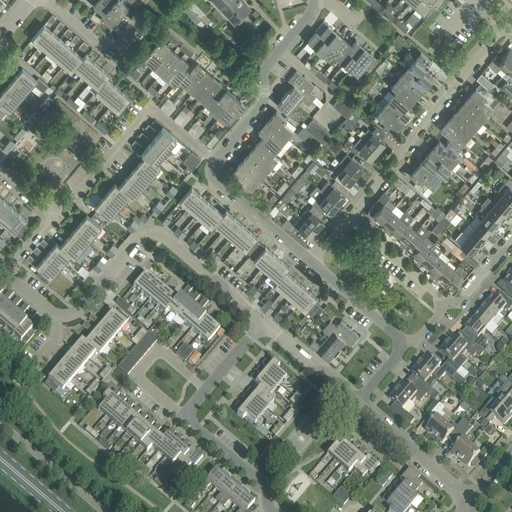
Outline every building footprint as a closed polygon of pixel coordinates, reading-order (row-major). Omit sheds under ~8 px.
[(110,26),(116,19),(107,10),(109,8),(100,0),(97,0),(93,6),(97,9),(90,17),(99,25),(103,20),(110,26)] [(116,19),(122,11),(112,3),(115,0),(114,0),(100,0),(109,8),(107,10),(116,19)] [(122,11),(128,4),(123,0),(114,0),(115,0),(112,3),(122,11)] [(250,9),(242,0),(212,0),(235,24),(250,9)] [(430,0),(412,0),(410,2),(417,8),(424,0),(426,0),(429,2),(430,0)] [(432,5),(436,8),(442,0),(430,0),(429,2),(426,0),(424,0),(417,8),(424,14),(432,5)] [(378,9),(379,8),(381,5),(376,1),(373,5),(378,9)] [(386,16),(390,12),(385,8),(381,12),(386,16)] [(391,21),(392,19),(395,17),(390,12),(386,16),(391,21)] [(52,23),(56,18),(52,15),(48,20),(52,23)] [(400,28),(403,24),(398,19),(395,24),(400,28)] [(327,41),(336,31),(324,21),(315,31),(317,32),(308,42),(315,48),(323,38),(327,41)] [(60,30),(64,25),(61,22),(56,27),(60,30)] [(405,32),(406,32),(409,28),(403,24),(400,28),(405,32)] [(40,46),(52,31),(44,25),(32,39),(40,46)] [(67,37),(72,31),(68,28),(64,34),(67,37)] [(48,53),(60,38),(52,31),(40,46),(48,53)] [(334,47),(342,37),(336,31),(327,41),(323,38),(315,48),(322,54),(330,44),(334,47)] [(171,41),(175,37),(170,32),(166,36),(171,41)] [(75,43),(80,38),(76,35),(71,40),(75,43)] [(175,37),(171,41),(176,45),(180,41),(175,37)] [(336,58),(349,43),(342,37),(334,47),(330,44),(322,54),(329,60),(333,55),(336,58)] [(400,47),(403,44),(396,37),(393,41),(400,47)] [(52,63),(55,59),(68,45),(60,38),(48,53),(45,57),(52,63)] [(160,55),(167,46),(160,39),(151,50),(140,63),(144,66),(147,62),(154,68),(163,58),(160,55)] [(355,57),(364,47),(356,41),(352,46),(349,43),(336,58),(343,64),(352,54),(355,57)] [(397,51),(400,47),(393,41),(390,45),(397,51)] [(83,50),(88,45),(84,42),(79,47),(83,50)] [(185,53),(189,49),(183,44),(180,48),(185,53)] [(63,66),(76,52),(68,45),(55,59),(63,66)] [(167,61),(175,52),(167,46),(160,55),(163,58),(154,68),(161,74),(170,64),(167,61)] [(362,63),(370,53),(364,47),(355,57),(352,54),(343,64),(350,70),(358,60),(362,63)] [(387,56),(391,51),(387,48),(383,53),(387,56)] [(189,49),(185,53),(190,57),(193,53),(189,49)] [(502,76),(506,71),(511,63),(511,51),(510,49),(502,58),(497,54),(488,65),(502,76)] [(83,58),(76,52),(63,66),(71,73),(74,69),(83,58)] [(173,67),(181,57),(175,52),(167,61),(170,64),(161,74),(168,80),(177,70),(173,67)] [(422,71),(432,79),(442,67),(432,59),(431,60),(421,52),(415,59),(425,68),(422,71)] [(358,60),(350,70),(357,76),(365,66),(369,69),(378,59),(370,53),(362,63),(358,60)] [(82,75),(94,61),(86,54),(83,58),(74,69),(82,75)] [(425,68),(415,59),(411,56),(405,63),(409,66),(419,74),(416,78),(426,86),(432,79),(422,71),(425,68)] [(179,81),(187,71),(184,68),(188,63),(181,57),(173,67),(177,70),(168,80),(175,86),(179,81)] [(384,68),(388,63),(384,60),(379,65),(384,68)] [(90,82),(102,68),(94,61),(82,75),(90,82)] [(309,69),(310,68),(312,65),(307,61),(304,65),(309,69)] [(511,63),(506,71),(502,76),(507,81),(501,87),(509,93),(511,89),(511,63)] [(198,80),(206,70),(199,64),(191,73),(187,71),(179,81),(186,87),(195,77),(198,80)] [(379,74),(384,68),(379,65),(375,70),(379,74)] [(420,93),(426,86),(416,78),(419,74),(409,66),(403,73),(413,81),(410,85),(420,93)] [(16,76),(30,88),(34,84),(43,92),(48,86),(39,78),(37,80),(23,68),(16,76)] [(107,78),(110,75),(102,68),(90,82),(98,89),(107,78)] [(130,74),(135,78),(140,73),(135,68),(130,74)] [(205,85),(213,76),(206,70),(198,80),(195,77),(186,87),(193,93),(201,83),(205,85)] [(314,86),(304,77),(297,70),(288,81),(294,86),(312,101),(316,96),(310,91),(314,86)] [(320,79),(323,75),(318,70),(315,74),(320,79)] [(414,100),(420,93),(410,85),(413,81),(403,73),(397,80),(407,88),(404,92),(414,100)] [(481,74),(476,80),(480,83),(482,85),(488,79),(481,74)] [(325,83),(326,82),(328,79),(323,75),(320,79),(325,83)] [(23,96),(30,88),(16,76),(9,84),(23,96)] [(212,92),(220,82),(213,76),(205,85),(201,83),(193,93),(200,99),(209,89),(212,92)] [(115,85),(107,78),(98,89),(94,92),(102,99),(115,85)] [(371,87),(375,82),(371,79),(367,84),(371,87)] [(408,107),(414,100),(404,92),(407,88),(397,80),(391,87),(396,91),(393,94),(408,107)] [(219,98),(227,88),(220,82),(212,92),(209,89),(200,99),(207,105),(216,95),(219,98)] [(333,90),(337,86),(332,82),(328,86),(333,90)] [(17,104),(23,96),(9,84),(2,92),(17,104)] [(367,92),(371,87),(367,84),(363,89),(367,92)] [(110,106),(123,92),(115,85),(102,99),(110,106)] [(308,105),(312,101),(294,86),(289,91),(288,90),(285,94),(298,105),(302,100),(308,105)] [(338,94),(342,90),(337,86),(333,90),(338,94)] [(55,91),(60,96),(64,92),(58,87),(55,91)] [(225,103),(233,94),(227,88),(219,98),(216,95),(207,105),(213,110),(213,111),(222,100),(225,103)] [(489,105),(496,97),(487,89),(483,94),(476,88),(470,95),(480,104),(477,107),(486,115),(493,108),(489,105)] [(10,112),(17,104),(2,92),(0,94),(0,103),(6,109),(10,112)] [(110,106),(118,113),(131,99),(123,92),(110,106)] [(232,109),(240,99),(233,94),(225,103),(222,100),(213,111),(213,110),(211,113),(218,119),(229,106),(232,109)] [(293,110),(298,105),(285,94),(281,98),(282,99),(277,105),(295,120),(299,116),(293,110)] [(406,110),(408,107),(393,94),(387,101),(397,109),(394,113),(404,121),(411,114),(406,110)] [(48,104),(53,99),(49,95),(44,101),(48,104)] [(481,122),(486,115),(477,107),(480,104),(470,95),(464,102),(474,111),(471,114),(481,122)] [(71,105),(74,101),(69,96),(66,100),(71,105)] [(337,110),(345,100),(341,96),(332,106),(337,110)] [(164,112),(173,101),(168,97),(160,108),(164,112)] [(224,125),(227,122),(235,113),(239,116),(247,105),(240,99),(232,109),(229,106),(218,119),(224,125)] [(342,114),(350,104),(345,100),(337,110),(342,114)] [(44,109),(48,104),(44,101),(40,106),(44,109)] [(71,105),(76,109),(79,105),(74,101),(71,105)] [(169,116),(169,115),(178,105),(173,101),(164,112),(169,116)] [(398,128),(404,121),(394,113),(397,109),(387,101),(382,108),(392,116),(389,120),(398,128)] [(475,129),(481,122),(471,114),(474,111),(464,102),(458,109),(468,117),(465,121),(475,129)] [(350,104),(342,114),(346,117),(347,117),(351,112),(355,107),(355,108),(350,104)] [(355,107),(351,112),(358,118),(362,113),(355,107)] [(392,135),(398,128),(389,120),(392,116),(382,108),(376,115),(379,118),(376,122),(382,127),(382,126),(392,135)] [(178,123),(187,113),(182,109),(173,119),(178,123)] [(469,136),(475,129),(465,121),(468,117),(458,109),(452,116),(462,124),(459,128),(469,136)] [(86,118),(90,114),(85,110),(81,114),(86,118)] [(288,118),(287,119),(276,110),(271,117),(281,126),(278,130),(288,138),(293,131),(295,129),(299,133),(304,127),(300,124),(297,126),(288,118)] [(35,120),(39,115),(35,111),(31,116),(35,120)] [(183,127),(191,117),(187,113),(178,123),(183,127)] [(91,122),(92,122),(95,118),(90,114),(86,118),(91,122)] [(31,125),(35,120),(31,116),(27,121),(31,125)] [(463,143),(469,136),(459,128),(462,124),(452,116),(446,123),(456,131),(453,135),(463,143)] [(282,145),(288,138),(278,130),(281,126),(271,117),(265,124),(275,133),(272,137),(282,145)] [(356,124),(350,119),(347,117),(346,117),(343,121),(346,123),(346,124),(349,127),(352,129),(356,124)] [(310,132),(318,123),(313,119),(305,128),(310,132)] [(105,134),(109,129),(98,120),(94,125),(105,134)] [(192,136),(201,125),(196,121),(187,131),(192,136)] [(314,136),(323,127),(318,123),(310,132),(314,136)] [(457,149),(463,143),(453,135),(456,131),(446,123),(440,130),(450,138),(447,141),(457,149)] [(149,124),(145,128),(152,134),(155,130),(149,124)] [(276,152),(282,145),(272,137),(275,133),(265,124),(258,132),(263,136),(260,139),(276,152)] [(196,139),(198,137),(205,129),(201,125),(192,136),(196,139)] [(22,135),(26,130),(22,127),(18,132),(22,135)] [(170,137),(172,134),(163,127),(155,137),(169,149),(176,141),(170,137)] [(319,140),(327,131),(323,127),(314,136),(319,140)] [(385,143),(377,137),(368,129),(365,132),(362,129),(358,134),(361,137),(378,151),(385,143)] [(327,131),(319,140),(323,144),(332,135),(327,131)] [(18,140),(22,135),(18,132),(13,137),(18,140)] [(142,132),(139,136),(145,141),(149,138),(142,132)] [(507,142),(511,137),(507,133),(503,138),(507,142)] [(211,148),(219,138),(215,134),(206,144),(211,148)] [(163,157),(169,149),(155,137),(148,144),(163,157)] [(371,159),(378,151),(361,137),(354,145),(348,139),(344,144),(348,147),(355,153),(359,149),(371,159)] [(495,147),(500,150),(504,145),(500,142),(499,143),(492,137),(489,141),(494,145),(495,147)] [(7,153),(15,143),(11,139),(2,149),(7,153)] [(273,155),(276,152),(260,139),(255,146),(265,154),(263,157),(272,166),(278,160),(273,155)] [(132,144),(138,149),(139,149),(142,146),(135,140),(132,144)] [(457,149),(447,141),(444,144),(440,140),(433,148),(443,156),(446,153),(456,161),(462,154),(457,149)] [(156,164),(163,157),(148,144),(142,152),(145,156),(146,155),(156,164)] [(329,144),(324,149),(328,152),(332,147),(329,144)] [(266,173),(272,166),(263,157),(265,154),(255,146),(249,153),(259,162),(257,164),(266,173)] [(495,155),(500,150),(495,147),(491,152),(495,155)] [(450,168),(456,161),(446,153),(443,156),(433,148),(427,154),(437,163),(440,159),(450,168)] [(311,158),(316,153),(312,150),(307,155),(311,158)] [(188,165),(196,155),(192,151),(183,161),(188,165)] [(260,180),(266,173),(257,164),(259,162),(249,153),(243,160),(254,168),(251,171),(260,180)] [(363,168),(356,162),(346,154),(339,162),(356,176),(363,168)] [(444,175),(450,168),(440,159),(437,163),(427,154),(422,161),(432,170),(435,166),(444,175)] [(160,167),(156,164),(146,155),(145,156),(139,163),(153,175),(160,167)] [(196,155),(188,165),(188,166),(192,169),(201,159),(196,155)] [(307,163),(311,158),(307,155),(303,160),(307,163)] [(488,164),(492,159),(488,155),(484,161),(488,164)] [(477,166),(466,156),(462,160),(473,170),(477,166)] [(255,186),(260,180),(251,171),(254,168),(243,160),(237,166),(248,175),(246,178),(255,186)] [(439,181),(444,175),(435,166),(432,170),(422,161),(416,168),(426,177),(429,173),(439,181)] [(484,169),(488,164),(484,161),(479,166),(484,169)] [(349,184),(356,176),(339,162),(332,170),(349,184)] [(147,183),(153,175),(139,163),(132,171),(147,183)] [(299,172),(304,167),(300,164),(295,169),(299,172)] [(189,174),(192,169),(188,166),(184,170),(189,174)] [(248,194),(255,186),(246,178),(248,175),(237,166),(231,173),(241,181),(238,185),(248,194)] [(433,189),(439,181),(429,173),(426,177),(416,168),(410,175),(417,181),(413,186),(422,193),(429,185),(433,189)] [(295,177),(299,172),(295,169),(291,174),(295,177)] [(303,174),(307,177),(311,172),(307,169),(303,174)] [(476,178),(480,173),(476,169),(472,174),(476,178)] [(140,191),(147,183),(132,171),(126,179),(140,191)] [(302,182),(307,177),(303,174),(299,178),(302,182)] [(472,183),(476,178),(472,174),(468,180),(472,183)] [(176,188),(180,184),(173,178),(169,182),(172,186),(176,188)] [(511,180),(509,178),(498,191),(511,203),(511,180)] [(133,199),(140,191),(126,179),(119,186),(119,187),(129,196),(133,199)] [(281,186),(285,189),(289,184),(285,181),(281,186)] [(119,187),(119,186),(115,183),(108,192),(122,204),(129,196),(119,187)] [(464,192),(469,186),(465,183),(460,188),(464,192)] [(178,189),(176,188),(172,186),(166,193),(171,198),(178,189)] [(280,194),(285,189),(281,186),(276,191),(280,194)] [(346,197),(338,190),(334,186),(327,194),(339,205),(346,197)] [(187,208),(200,194),(192,187),(179,201),(187,208)] [(460,197),(464,192),(460,188),(456,193),(460,197)] [(327,194),(326,195),(321,191),(315,198),(332,213),(339,205),(327,194)] [(510,210),(511,208),(511,203),(498,191),(492,199),(510,216),(511,214),(511,211),(510,210)] [(116,212),(122,204),(108,192),(101,199),(116,212)] [(392,210),(396,205),(388,198),(389,196),(384,192),(374,204),(379,208),(372,215),(381,223),(392,210)] [(195,215),(208,201),(200,194),(187,208),(195,215)] [(278,198),(277,197),(274,194),(269,199),(273,203),(278,198)] [(510,216),(492,199),(488,196),(481,205),(482,206),(501,222),(505,217),(506,218),(508,218),(510,216)] [(0,219),(11,206),(3,199),(0,202),(0,219)] [(109,219),(116,212),(101,199),(95,207),(109,219)] [(269,208),(273,203),(269,199),(265,204),(269,208)] [(156,205),(161,209),(165,205),(159,201),(156,205)] [(203,222),(216,207),(208,201),(195,215),(203,222)] [(457,212),(464,204),(460,201),(453,210),(457,212)] [(427,202),(424,205),(422,207),(427,211),(431,214),(433,211),(435,209),(427,202)] [(158,213),(161,209),(156,205),(152,209),(158,213)] [(0,221),(7,227),(19,213),(11,206),(0,219),(0,221)] [(433,211),(442,219),(444,216),(446,213),(438,206),(435,209),(433,211)] [(496,227),(501,222),(482,206),(475,214),(481,219),(496,232),(498,230),(497,228),(496,227)] [(214,225),(223,214),(216,207),(203,222),(211,228),(214,225)] [(457,212),(453,210),(451,207),(446,213),(444,216),(448,220),(449,219),(450,221),(457,212)] [(324,222),(312,212),(308,208),(301,216),(317,230),(324,222)] [(222,231),(234,217),(226,210),(223,214),(214,225),(222,231)] [(400,217),(392,210),(381,223),(386,227),(385,228),(385,230),(387,232),(400,217)] [(408,224),(412,219),(413,218),(404,211),(400,217),(387,232),(389,234),(391,233),(392,232),(397,237),(408,224)] [(20,237),(29,227),(24,223),(27,220),(19,213),(7,227),(15,234),(16,233),(20,237)] [(144,222),(148,218),(143,214),(139,218),(144,222)] [(80,223),(95,235),(101,227),(87,215),(80,223)] [(310,238),(317,230),(301,216),(293,225),(286,219),(282,223),(292,232),(296,227),(298,229),(299,228),(310,238)] [(166,226),(167,225),(171,220),(167,217),(162,222),(166,226)] [(234,217),(222,231),(230,238),(242,224),(234,217)] [(486,238),(474,227),(464,219),(462,221),(467,225),(461,231),(467,235),(482,248),(484,247),(483,244),(482,243),(486,238)] [(494,234),(496,232),(481,219),(474,227),(486,238),(491,233),(492,234),(494,234)] [(131,224),(136,228),(139,224),(134,220),(131,224)] [(88,243),(95,235),(80,223),(74,231),(88,243)] [(132,232),(136,228),(131,224),(127,228),(132,232)] [(238,245),(250,230),(242,224),(230,238),(238,245)] [(403,246),(416,231),(408,224),(397,237),(402,241),(401,242),(401,244),(403,246)] [(411,254),(425,237),(430,232),(422,225),(416,231),(403,246),(405,248),(408,247),(409,246),(413,250),(411,253),(411,254)] [(178,235),(182,230),(178,227),(174,232),(178,235)] [(182,239),(182,238),(186,234),(182,230),(178,235),(182,239)] [(251,255),(261,243),(256,239),(258,237),(250,230),(238,245),(246,251),(251,255)] [(81,251),(88,243),(74,231),(67,238),(81,251)] [(480,250),(482,248),(467,235),(460,244),(472,255),(477,249),(478,250),(480,250)] [(445,247),(451,240),(446,236),(441,243),(445,247)] [(417,263),(430,248),(433,244),(433,242),(427,237),(425,237),(411,254),(416,258),(415,259),(415,262),(417,263)] [(74,259),(81,251),(67,238),(60,246),(71,255),(74,259)] [(43,239),(40,242),(45,247),(48,243),(43,239)] [(193,249),(198,244),(194,240),(189,246),(193,249)] [(451,240),(445,247),(453,254),(459,247),(451,240)] [(60,246),(57,243),(50,251),(64,263),(71,255),(60,246)] [(261,267),(273,253),(266,246),(265,247),(261,243),(251,255),(255,259),(253,261),(261,267)] [(118,248),(113,244),(110,248),(115,252),(118,248)] [(197,253),(201,249),(202,247),(198,244),(193,249),(197,253)] [(36,246),(33,250),(38,255),(42,251),(36,246)] [(111,256),(115,252),(110,248),(106,252),(111,256)] [(428,268),(438,255),(430,248),(417,263),(419,265),(421,265),(422,263),(428,268)] [(212,259),(217,253),(213,250),(208,255),(212,259)] [(57,271),(64,263),(50,251),(43,259),(57,271)] [(434,277),(446,262),(450,258),(441,251),(438,255),(428,268),(433,272),(431,273),(431,276),(434,277)] [(217,253),(212,259),(216,262),(221,257),(217,253)] [(269,274),(281,260),(273,253),(261,267),(269,274)] [(475,267),(478,264),(467,254),(464,258),(475,267)] [(29,255),(26,258),(31,263),(35,259),(29,255)] [(50,279),(57,271),(43,259),(36,267),(40,270),(36,275),(46,283),(50,278),(50,279)] [(105,264),(104,263),(100,259),(96,264),(102,268),(105,264)] [(278,281),(286,271),(290,267),(281,260),(269,274),(277,281),(278,281)] [(357,268),(362,275),(372,269),(367,261),(357,268)] [(444,282),(455,269),(446,262),(434,277),(436,279),(438,279),(439,277),(444,282)] [(98,272),(102,268),(96,264),(93,267),(98,272)] [(86,275),(88,269),(81,266),(78,272),(86,275)] [(452,289),(463,276),(455,269),(444,282),(452,289)] [(282,291),(294,277),(286,271),(278,281),(277,281),(274,285),(282,291)] [(141,293),(154,279),(145,272),(133,286),(141,293)] [(289,298),(302,284),(294,277),(282,291),(289,298)] [(149,300),(161,285),(154,279),(141,293),(149,300)] [(297,305),(310,291),(302,284),(289,298),(297,305)] [(157,307),(169,292),(161,285),(149,300),(157,307)] [(187,295),(192,288),(189,285),(183,292),(187,295)] [(253,294),(257,288),(253,285),(249,290),(253,294)] [(257,288),(253,294),(257,297),(261,292),(257,288)] [(8,300),(14,293),(10,290),(4,297),(8,300)] [(310,291),(297,305),(305,312),(306,311),(308,313),(303,318),(302,318),(298,323),(301,326),(310,315),(319,305),(314,301),(318,298),(310,291)] [(177,299),(169,292),(157,307),(165,313),(168,310),(168,309),(177,299)] [(195,302),(200,295),(197,292),(191,298),(195,302)] [(509,311),(511,307),(511,302),(500,292),(496,297),(494,295),(487,303),(499,314),(503,310),(505,311),(509,311)] [(176,316),(188,302),(180,295),(177,299),(168,309),(168,310),(176,316)] [(16,307),(22,300),(18,297),(12,303),(16,307)] [(130,307),(122,300),(120,298),(116,303),(123,309),(126,311),(130,307)] [(202,308),(208,302),(204,298),(199,305),(202,308)] [(0,317),(9,307),(3,302),(1,300),(0,301),(0,317)] [(184,323),(196,308),(188,302),(176,316),(184,323)] [(265,311),(269,305),(265,302),(261,307),(265,311)] [(24,313),(29,307),(25,303),(20,310),(24,313)] [(492,322),(499,314),(487,303),(480,312),(492,322)] [(269,305),(265,311),(269,314),(273,309),(269,305)] [(315,319),(324,309),(319,305),(310,315),(315,319)] [(17,313),(12,309),(9,307),(0,317),(0,323),(5,328),(17,313)] [(131,316),(135,311),(130,307),(126,311),(131,316)] [(191,329),(204,315),(196,308),(184,323),(191,329)] [(106,318),(120,331),(127,323),(126,323),(130,318),(119,309),(116,314),(112,311),(106,318)] [(33,319),(37,313),(33,310),(29,315),(33,319)] [(277,321),(278,321),(281,316),(277,312),(273,318),(277,321)] [(485,331),(492,322),(480,312),(473,320),(485,331)] [(25,320),(20,316),(17,313),(5,328),(13,334),(25,320)] [(92,315),(89,318),(94,323),(97,319),(92,315)] [(199,336),(212,322),(204,315),(191,329),(199,336)] [(141,325),(145,321),(140,316),(136,320),(141,325)] [(113,339),(120,331),(106,318),(99,327),(113,339)] [(33,327),(29,323),(25,320),(13,334),(21,341),(26,345),(34,335),(29,331),(33,327)] [(326,325),(344,341),(350,346),(359,336),(341,320),(336,326),(330,321),(326,325)] [(481,335),(485,331),(473,320),(471,322),(469,321),(465,326),(466,328),(474,336),(470,340),(484,352),(488,347),(485,344),(487,342),(487,340),(481,335)] [(146,329),(150,325),(145,321),(141,325),(146,329)] [(85,322),(82,326),(87,331),(91,327),(85,322)] [(212,322),(199,336),(207,343),(220,329),(212,322)] [(340,346),(344,341),(326,325),(323,330),(329,335),(324,340),(337,351),(341,347),(340,346)] [(106,347),(113,339),(99,327),(92,335),(106,347)] [(141,340),(145,335),(147,333),(142,329),(131,342),(136,346),(137,344),(141,340)] [(158,339),(151,332),(149,331),(145,335),(155,343),(158,339)] [(99,355),(106,347),(92,335),(85,342),(96,351),(96,352),(99,355)] [(151,348),(155,343),(145,335),(141,340),(151,348)] [(464,343),(462,341),(454,335),(447,343),(462,356),(466,351),(474,357),(476,354),(480,357),(484,352),(470,340),(468,338),(464,343)] [(85,342),(82,339),(75,347),(89,359),(93,362),(99,355),(96,352),(96,351),(85,342)] [(147,353),(151,348),(141,340),(137,344),(147,353)] [(337,351),(324,340),(320,345),(314,340),(310,344),(328,360),(333,354),(334,355),(337,351)] [(467,360),(462,356),(447,343),(440,351),(449,359),(445,364),(456,373),(467,360)] [(143,357),(147,353),(137,344),(136,346),(133,349),(143,357)] [(180,358),(189,348),(184,344),(176,354),(180,358)] [(82,367),(89,359),(75,347),(68,355),(82,367)] [(185,362),(185,361),(194,352),(189,348),(180,358),(185,362)] [(139,362),(143,357),(133,349),(129,354),(139,362)] [(194,365),(200,356),(196,352),(189,361),(194,365)] [(135,366),(139,362),(129,354),(125,358),(135,366)] [(75,376),(82,367),(68,355),(61,363),(75,376)] [(441,369),(434,362),(426,356),(419,364),(432,375),(438,380),(439,381),(445,373),(452,379),(453,378),(457,382),(461,378),(456,374),(456,373),(445,364),(441,369)] [(131,371),(135,366),(125,358),(121,363),(131,371)] [(276,369),(279,366),(273,361),(270,365),(265,360),(262,364),(267,368),(272,373),(269,376),(279,384),(285,377),(276,369)] [(68,384),(75,376),(61,363),(54,371),(68,384)] [(127,376),(131,371),(121,363),(117,367),(120,369),(127,376)] [(438,380),(432,375),(419,364),(412,372),(421,381),(417,385),(430,396),(434,391),(431,389),(438,380)] [(482,364),(478,369),(483,373),(487,368),(482,364)] [(107,375),(111,370),(107,366),(103,371),(107,375)] [(272,373),(267,368),(264,372),(259,367),(256,371),(261,375),(266,379),(263,383),(273,391),(279,384),(269,376),(272,373)] [(62,391),(68,384),(54,371),(48,379),(49,379),(45,384),(55,393),(59,388),(62,391)] [(103,380),(107,375),(103,371),(99,377),(103,380)] [(266,379),(261,375),(259,379),(253,374),(250,378),(260,386),(258,389),(268,398),(273,391),(263,383),(266,379)] [(511,374),(508,380),(504,377),(500,377),(498,379),(498,380),(511,391),(511,374)] [(511,402),(509,400),(511,397),(511,391),(498,380),(494,385),(500,390),(492,400),(497,405),(497,404),(511,417),(511,416),(511,402)] [(478,381),(475,385),(477,386),(486,394),(490,390),(480,382),(478,381)] [(98,386),(94,382),(90,387),(94,391),(98,386)] [(413,390),(411,388),(404,382),(397,390),(412,403),(416,398),(420,402),(427,394),(429,397),(430,396),(417,385),(413,390)] [(89,396),(94,391),(90,387),(85,392),(89,396)] [(268,398),(258,389),(255,393),(250,389),(247,392),(252,396),(249,400),(254,404),(257,400),(267,409),(273,402),(268,398)] [(110,403),(115,398),(119,393),(116,390),(111,395),(108,392),(103,397),(107,400),(99,410),(106,416),(114,406),(110,403)] [(413,405),(412,403),(397,390),(389,399),(397,406),(394,410),(391,408),(410,425),(415,420),(407,413),(413,405)] [(298,400),(302,394),(298,391),(293,396),(298,400)] [(254,404),(249,400),(244,395),(241,399),(246,403),(244,407),(248,411),(251,407),(261,416),(267,409),(257,400),(254,404)] [(117,409),(122,404),(126,399),(123,396),(118,401),(115,398),(110,403),(114,406),(106,416),(113,422),(121,412),(117,409)] [(293,405),(298,400),(293,396),(289,401),(293,405)] [(124,415),(128,410),(133,405),(129,402),(125,407),(122,404),(117,409),(121,412),(113,422),(119,427),(128,418),(124,415)] [(248,411),(244,407),(239,402),(236,406),(240,410),(237,414),(243,419),(246,415),(255,423),(261,416),(251,407),(248,411)] [(446,424),(441,419),(445,415),(441,412),(445,409),(439,404),(428,417),(433,421),(426,430),(434,437),(446,424)] [(493,409),(489,405),(487,406),(479,415),(482,417),(483,418),(490,424),(495,417),(504,425),(511,417),(497,404),(497,405),(493,409)] [(131,421),(135,416),(140,411),(136,407),(132,413),(128,410),(124,415),(128,418),(119,427),(126,433),(134,424),(131,421)] [(287,414),(291,418),(295,412),(291,409),(287,414)] [(138,427),(142,422),(147,416),(143,413),(138,418),(135,416),(131,421),(134,424),(126,433),(133,439),(141,430),(138,427)] [(286,423),(291,418),(287,414),(282,419),(286,423)] [(486,427),(490,424),(483,418),(479,423),(483,427),(484,426),(486,427)] [(145,432),(149,427),(153,422),(150,419),(145,424),(142,422),(138,427),(141,430),(133,439),(140,445),(148,436),(145,432)] [(454,440),(468,423),(464,420),(458,427),(454,424),(450,428),(446,424),(434,437),(443,444),(449,436),(454,440)] [(279,431),(284,426),(280,423),(275,428),(279,431)] [(472,446),(467,442),(469,439),(466,436),(473,428),(468,423),(454,440),(459,444),(452,452),(460,459),(472,446)] [(151,446),(160,436),(156,433),(160,428),(157,425),(152,430),(149,427),(145,432),(148,436),(140,445),(147,451),(151,446)] [(90,435),(93,431),(88,426),(84,430),(90,435)] [(484,431),(491,437),(496,432),(489,426),(484,431)] [(275,436),(279,431),(275,428),(271,433),(275,436)] [(170,445),(174,440),(171,437),(175,432),(171,429),(163,439),(160,436),(151,446),(158,452),(166,442),(170,445)] [(95,439),(98,435),(93,431),(90,435),(95,439)] [(176,451),(181,446),(177,443),(182,438),(178,435),(174,440),(170,445),(166,442),(158,452),(165,457),(173,448),(176,451)] [(346,453),(350,448),(347,445),(351,440),(348,437),(340,447),(336,444),(327,454),(334,460),(342,450),(346,453)] [(103,446),(107,442),(102,438),(98,442),(103,446)] [(179,462),(187,451),(184,449),(189,444),(185,441),(181,446),(176,451),(173,448),(165,457),(172,464),(176,459),(179,462)] [(108,451),(109,450),(112,447),(107,442),(103,446),(108,451)] [(353,459),(357,454),(354,451),(358,446),(355,443),(350,448),(346,453),(342,450),(334,460),(341,466),(349,456),(353,459)] [(490,451),(494,447),(490,443),(486,448),(490,451)] [(490,451),(486,448),(485,447),(480,453),(472,446),(460,459),(469,466),(477,457),(482,461),(490,451)] [(190,463),(194,466),(202,456),(195,450),(194,451),(191,449),(192,447),(191,447),(187,451),(179,462),(186,468),(190,463)] [(355,470),(364,459),(361,457),(365,452),(362,449),(357,454),(353,459),(349,456),(341,466),(348,472),(352,467),(355,470)] [(117,458),(121,454),(116,450),(112,454),(117,458)] [(122,462),(126,458),(121,454),(117,458),(122,462)] [(370,474),(375,469),(379,464),(371,458),(370,459),(367,457),(368,456),(368,455),(364,459),(355,470),(362,476),(367,471),(370,474)] [(135,466),(134,466),(129,461),(126,465),(131,470),(135,466)] [(142,471),(145,467),(140,462),(136,467),(142,471)] [(147,475),(150,471),(145,467),(142,471),(147,475)] [(215,489),(226,476),(222,472),(221,473),(216,468),(197,490),(202,494),(210,484),(215,489)] [(416,480),(419,476),(409,468),(403,475),(404,476),(402,479),(401,478),(400,479),(405,483),(415,491),(421,484),(416,480)] [(375,469),(370,474),(374,478),(379,472),(375,469)] [(388,480),(392,475),(388,471),(384,476),(388,480)] [(309,476),(314,480),(317,476),(312,472),(309,476)] [(220,503),(235,485),(229,480),(230,479),(226,476),(215,489),(220,493),(215,499),(220,503)] [(158,485),(162,481),(157,477),(154,481),(158,485)] [(382,487),(387,482),(383,478),(378,483),(382,487)] [(164,490),(167,486),(162,481),(158,485),(164,490)] [(402,486),(397,482),(394,485),(399,489),(404,494),(401,497),(411,505),(417,498),(413,494),(415,491),(405,483),(402,486)] [(234,505),(245,492),(241,489),(241,490),(235,485),(220,503),(224,507),(229,501),(234,505)] [(337,492),(347,501),(351,496),(341,488),(337,492)] [(404,494),(399,489),(396,493),(391,488),(388,492),(393,496),(398,500),(395,504),(404,511),(405,511),(411,505),(401,497),(404,494)] [(250,511),(247,510),(254,501),(249,496),(245,492),(234,505),(239,510),(237,511),(250,511)] [(343,506),(347,501),(337,492),(333,497),(343,506)] [(398,500),(393,496),(390,499),(385,495),(382,499),(392,507),(389,511),(390,511),(404,511),(395,504),(398,500)] [(439,503),(435,499),(431,505),(435,508),(439,503)]
